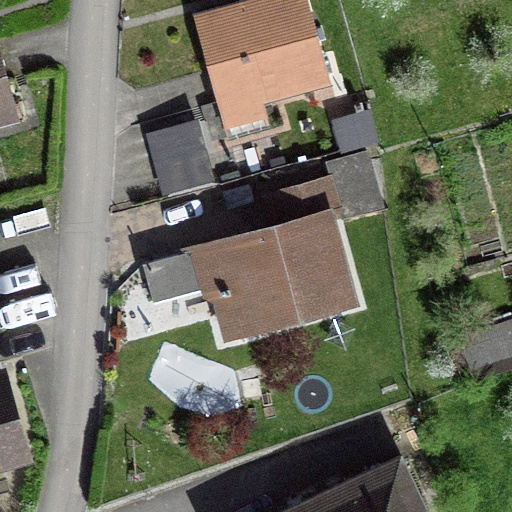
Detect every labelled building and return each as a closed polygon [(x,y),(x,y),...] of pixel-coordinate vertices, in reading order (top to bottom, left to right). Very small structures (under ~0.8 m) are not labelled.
[(262,0),(263,0),(197,18),(221,105),(326,77),(304,0),(262,0)] [(0,47),(0,116),(17,112),(0,47)] [(335,121),(343,149),(376,138),(367,111),(335,121)] [(380,199),(371,166),(332,177),(341,210),(380,199)] [(349,299),(326,213),(141,263),(152,300),(206,285),(218,291),(230,332),(349,299)] [(457,354),(466,380),(511,363),(511,325),(502,329),(505,337),(457,354)] [(0,375),(0,459),(26,452),(4,374),(0,375)] [(511,414),(491,422),(511,478),(511,414)] [(420,511),(397,462),(318,500),(323,511),(420,511)] [(323,511),(318,500),(291,511),(323,511)]
